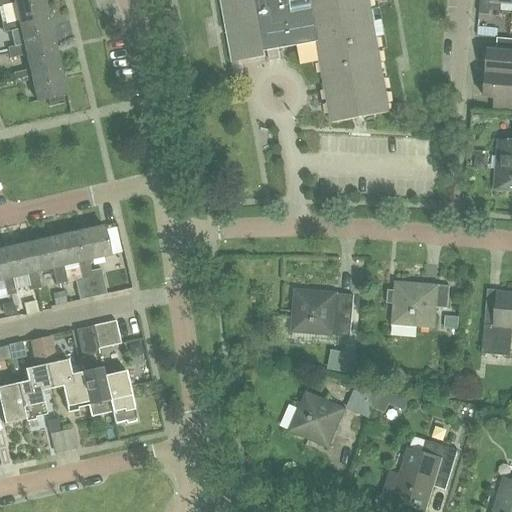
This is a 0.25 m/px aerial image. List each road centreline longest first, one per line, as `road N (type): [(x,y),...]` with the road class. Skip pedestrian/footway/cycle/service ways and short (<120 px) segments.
road 1 (residential): [(511,241),(298,226),(168,232)]
road 2 (residential): [(0,490),(196,446)]
road 3 (residential): [(0,333),(176,292)]
road 4 (residential): [(159,178),(133,0)]
road 5 (residential): [(0,216),(159,178)]
road 6 (residential): [(196,446),(176,292)]
